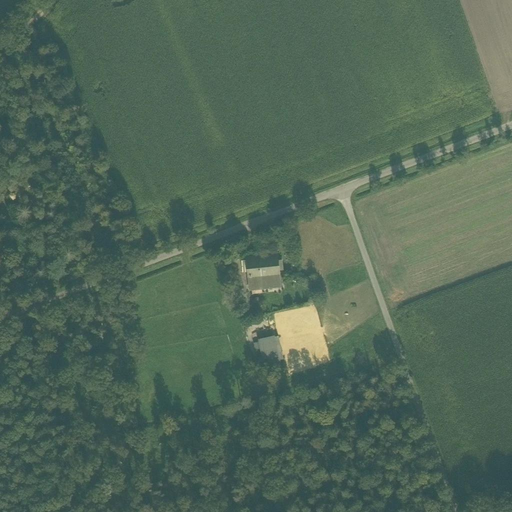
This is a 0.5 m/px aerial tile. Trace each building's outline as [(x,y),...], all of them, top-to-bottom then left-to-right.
[(229,251),(219,253),(221,262),(225,261),(231,260),(229,251)] [(259,261),(276,259),(276,256),(247,259),(249,272),(260,271),(259,261)] [(261,286),(261,289),(279,287),(277,271),(281,271),(280,263),(277,263),(276,259),(259,261),(260,271),(249,272),(250,287),(261,286)] [(238,289),(231,260),(225,261),(232,291),(238,289)] [(258,340),(259,343),(273,340),(276,356),(263,359),(263,361),(279,358),(275,336),(258,340)] [(259,343),(260,349),(263,359),(276,356),(273,340),(259,343)] [(282,370),(279,358),(265,361),(268,374),(282,370)]
